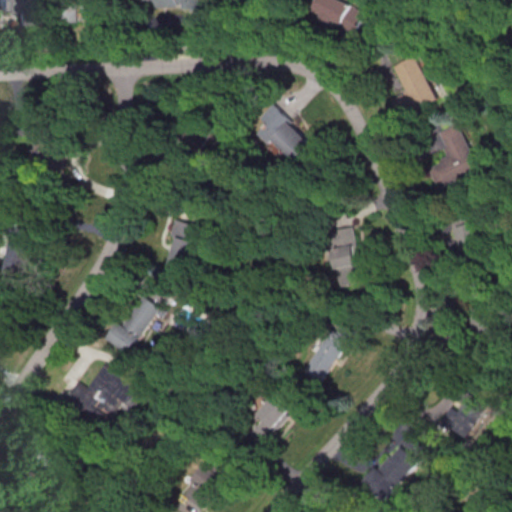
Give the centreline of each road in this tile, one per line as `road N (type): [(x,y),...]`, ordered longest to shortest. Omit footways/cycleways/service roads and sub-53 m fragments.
road 1 (residential): [(273,511),(382,391),(408,355),(422,313),(423,281),(351,105),(322,77),(269,61),(0,72)]
road 2 (residential): [(0,418),(122,234),(122,68)]
